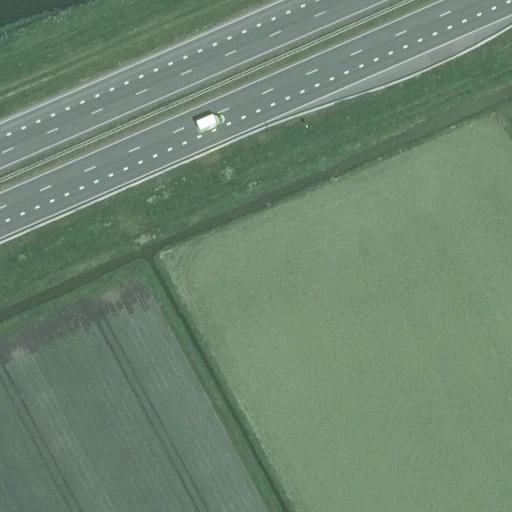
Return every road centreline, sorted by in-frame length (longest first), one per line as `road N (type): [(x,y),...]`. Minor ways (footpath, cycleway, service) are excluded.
road 1 (trunk): [(0,208),(477,0)]
road 2 (trunk): [(352,0),(0,153)]
